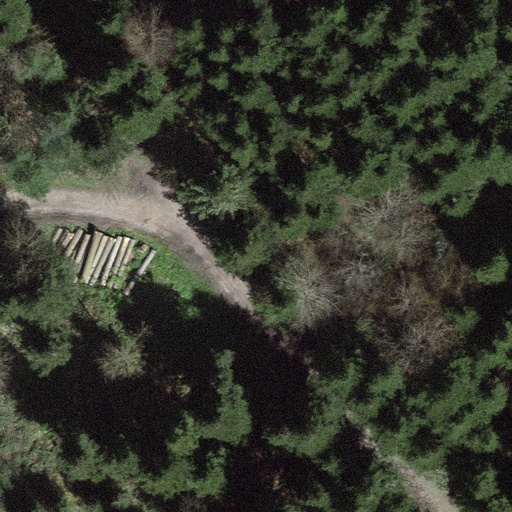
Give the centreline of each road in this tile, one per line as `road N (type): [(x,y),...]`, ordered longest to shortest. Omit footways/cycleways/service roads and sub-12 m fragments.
road 1 (track): [(454,511),(175,217)]
road 2 (track): [(175,217),(67,36),(55,0)]
road 3 (track): [(0,205),(64,200),(175,217)]
